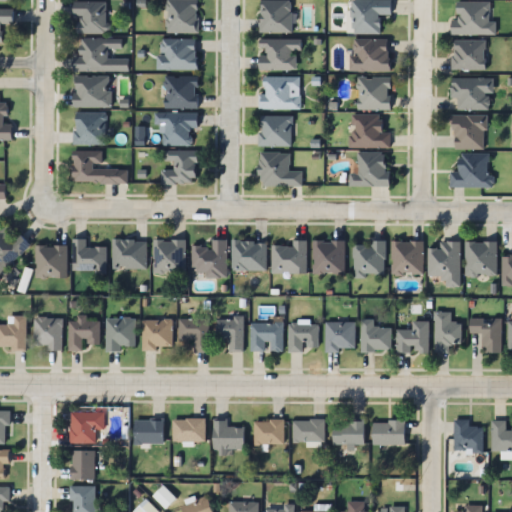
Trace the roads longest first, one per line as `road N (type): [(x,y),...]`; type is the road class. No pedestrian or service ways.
road 1 (residential): [(40,0),(35,196),(49,212),(511,211)]
road 2 (tertiary): [(0,391),(511,398)]
road 3 (residential): [(420,0),(420,211)]
road 4 (residential): [(227,0),(228,209)]
